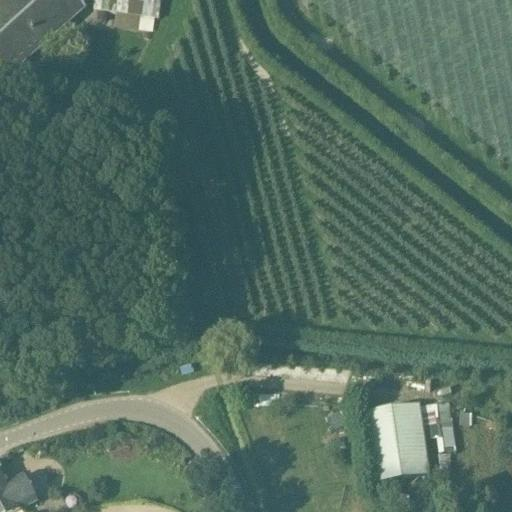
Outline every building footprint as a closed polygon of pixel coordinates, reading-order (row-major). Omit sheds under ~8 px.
[(6,0),(0,6),(0,71),(7,80),(84,11),(74,0),(6,0)] [(94,0),(93,13),(98,14),(97,23),(106,25),(107,15),(116,16),(114,28),(152,34),(153,21),(158,22),(160,0),(94,0)] [(362,416),(368,461),(372,488),(429,480),(426,453),(419,408),(362,416)] [(459,429),(471,429),(471,416),(459,416),(459,429)] [(438,477),(452,475),(450,456),(436,458),(438,477)] [(0,511),(22,511),(36,505),(22,479),(9,485),(0,468),(0,511)] [(408,511),(408,499),(392,500),(392,511),(408,511)]
